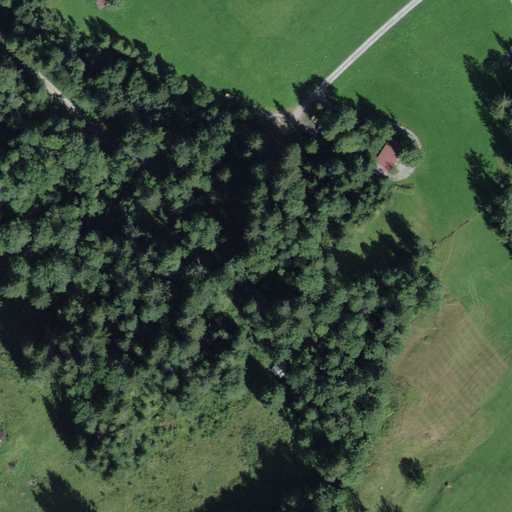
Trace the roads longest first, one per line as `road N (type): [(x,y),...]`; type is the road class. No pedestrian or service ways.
road 1 (track): [(418,0),(286,122),(256,176),(239,187),(127,155),(81,125),(0,46)]
road 2 (track): [(310,99),(408,129),(418,155),(399,164)]
